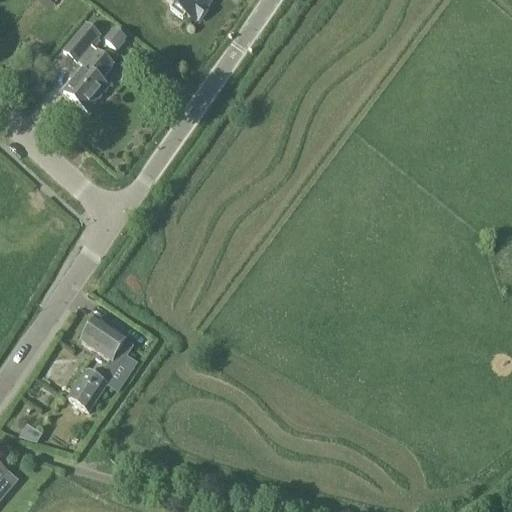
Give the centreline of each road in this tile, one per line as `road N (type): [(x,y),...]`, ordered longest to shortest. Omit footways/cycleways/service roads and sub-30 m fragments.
road 1 (unclassified): [(116,216),(273,0)]
road 2 (unclassified): [(0,390),(116,216)]
road 3 (residential): [(116,216),(0,116)]
